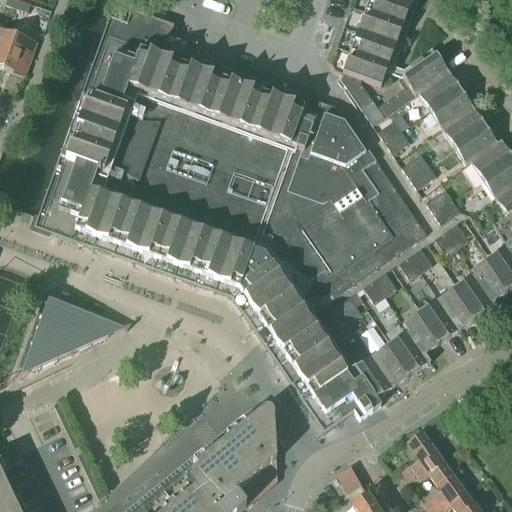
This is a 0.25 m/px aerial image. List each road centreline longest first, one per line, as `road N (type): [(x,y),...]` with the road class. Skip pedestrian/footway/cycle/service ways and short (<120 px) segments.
road 1 (residential): [(56,511),(9,416),(192,323)]
road 2 (tertiary): [(299,511),(313,472),(511,345)]
